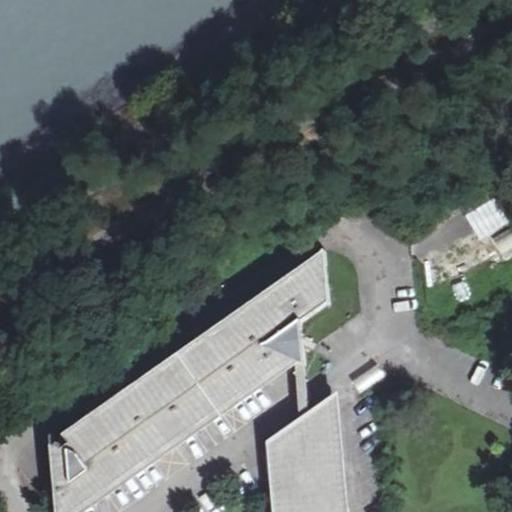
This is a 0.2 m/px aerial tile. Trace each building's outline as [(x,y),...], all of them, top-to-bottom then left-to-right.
[(496,181),(460,201),(476,226),(484,239),(508,224),(500,212),(510,206),(496,181)] [(503,257),(511,253),(511,229),(495,235),(503,257)] [(295,362),(304,364),(300,320),(328,301),(326,261),(65,444),(57,443),(54,445),(51,444),(56,505),(56,511),(69,511),(113,481),(288,358),(295,362)] [(301,422),(309,416),(307,394),(304,364),(295,362),(299,399),(301,422)] [(309,416),(301,422),(270,443),(275,511),(342,511),(332,400),(309,416)]
